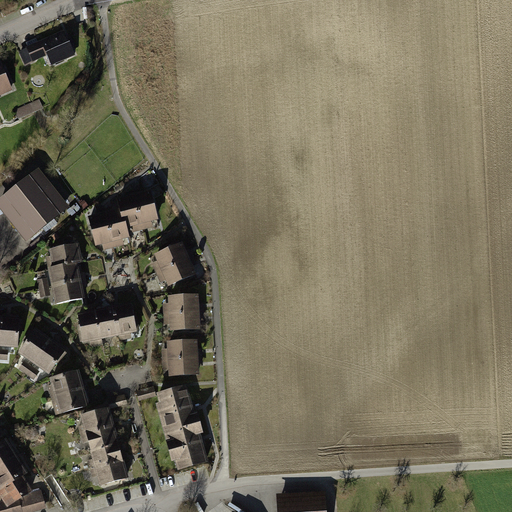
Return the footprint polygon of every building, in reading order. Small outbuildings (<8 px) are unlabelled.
[(48,57),(52,67),(75,56),(64,33),(20,53),(26,67),(48,57)] [(0,98),(18,90),(4,61),(0,63),(0,98)] [(42,107),(39,100),(31,104),(34,111),(42,107)] [(34,111),(31,104),(16,110),(19,117),(34,111)] [(32,175),(1,200),(31,237),(62,213),(32,175)] [(151,193),(135,197),(143,229),(145,228),(143,222),(157,218),(151,193)] [(141,229),(143,229),(135,197),(119,201),(122,211),(126,226),(139,223),(141,229)] [(122,211),(106,215),(114,247),(116,246),(115,239),(128,236),(126,226),(122,211)] [(112,247),(114,247),(106,215),(90,219),(97,244),(110,241),(112,247)] [(52,250),(56,268),(76,263),(81,262),(77,245),(67,247),(66,245),(56,247),(57,249),(52,250)] [(157,270),(158,273),(187,260),(181,245),(157,255),(163,268),(157,270)] [(194,275),(187,260),(158,273),(159,275),(165,272),(170,285),(194,275)] [(79,281),(76,263),(56,268),(51,269),(54,286),(79,281)] [(83,299),(79,281),(54,286),(58,304),(83,299)] [(165,312),(165,314),(198,312),(197,296),(171,297),(172,312),(165,312)] [(132,305),(114,309),(119,334),(139,330),(136,314),(133,314),(132,305)] [(102,337),(119,334),(114,309),(97,312),(102,337)] [(82,341),(102,337),(97,312),(79,316),(80,322),(80,325),(79,325),(82,341)] [(199,329),(198,312),(165,314),(165,316),(172,316),(173,330),(199,329)] [(22,320),(2,319),(0,340),(0,344),(18,346),(19,333),(21,334),(22,320)] [(21,352),(35,362),(50,341),(35,331),(34,333),(32,332),(25,341),(27,343),(21,352)] [(67,353),(50,341),(35,362),(50,372),(57,362),(59,363),(67,353)] [(164,357),(164,360),(197,358),(196,342),(170,343),(170,357),(164,357)] [(198,374),(197,358),(164,360),(164,362),(171,362),(172,376),(198,374)] [(52,397),(57,396),(82,389),(77,372),(74,372),(74,370),(63,373),(63,376),(53,379),(57,394),(52,395),(52,397)] [(154,388),(137,393),(140,400),(156,396),(154,388)] [(171,425),(172,431),(196,424),(186,388),(159,395),(162,405),(166,406),(167,412),(164,413),(167,423),(171,425)] [(87,406),(82,389),(57,396),(62,413),(87,406)] [(125,396),(109,401),(110,408),(127,404),(125,396)] [(81,432),(82,435),(113,426),(108,409),(98,412),(97,410),(87,412),(88,414),(83,416),(87,431),(81,432)] [(206,461),(196,424),(172,431),(169,431),(172,441),(176,443),(179,455),(177,458),(180,468),(206,461)] [(88,435),(92,450),(117,443),(113,426),(82,435),(82,437),(88,435)] [(6,442),(0,445),(0,466),(16,457),(6,442)] [(122,460),(117,443),(92,450),(97,465),(91,467),(91,469),(122,460)] [(16,457),(0,466),(0,483),(2,487),(21,474),(25,471),(16,457)] [(127,478),(122,460),(91,469),(92,471),(98,470),(102,485),(127,478)] [(31,491),(21,474),(2,487),(0,487),(0,492),(6,502),(2,503),(4,511),(26,511),(29,511),(25,497),(30,496),(29,492),(31,491)] [(323,511),(322,491),(276,494),(277,511),(323,511)] [(30,496),(25,497),(29,511),(44,507),(40,493),(30,496)]
